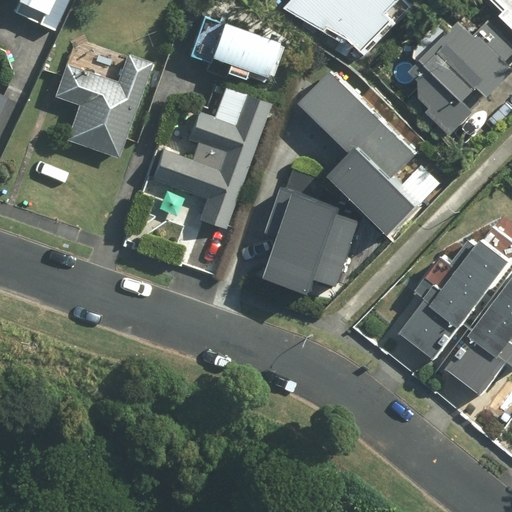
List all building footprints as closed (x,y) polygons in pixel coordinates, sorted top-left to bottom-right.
[(57,0),(33,0),(54,9),(57,0)] [(406,0),(295,0),(289,6),(361,43),(371,54),(408,19),(398,8),(406,0)] [(484,27),(471,15),(419,68),(429,78),(420,88),(463,130),(487,106),(477,96),(491,81),(501,91),(511,80),(511,35),(494,18),(484,27)] [(285,36),(230,17),(218,53),(235,59),(232,68),(251,75),(254,65),(273,72),(285,36)] [(82,101),(69,136),(123,155),(157,60),(131,51),(121,79),(71,61),(60,93),(82,101)] [(353,143),(332,164),(394,225),(425,194),(400,169),(419,149),(336,67),(307,97),(353,143)] [(203,217),(229,226),(276,99),(230,83),(219,113),(201,106),(191,136),(203,140),(196,158),(167,147),(157,177),(211,196),(203,217)] [(0,121),(14,92),(0,85),(0,121)] [(288,227),(273,271),(322,286),(326,272),(345,278),(366,213),(343,206),(346,196),(286,176),(271,222),(288,227)] [(429,298),(405,329),(448,361),(511,276),(511,232),(501,225),(489,240),(479,232),(461,256),(453,250),(422,292),(429,298)] [(511,287),(453,365),(489,393),(511,362),(511,287)]
